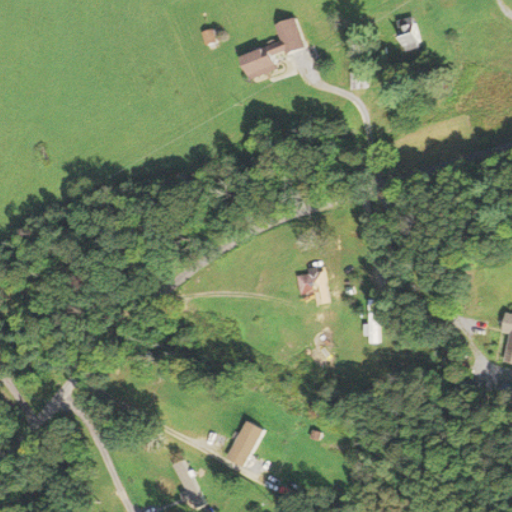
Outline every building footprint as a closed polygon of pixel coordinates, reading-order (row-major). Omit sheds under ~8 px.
[(401,20),(408,52),(425,48),(418,16),(401,20)] [(206,34),(210,46),(215,44),(211,32),(206,34)] [(283,69),(273,45),(245,57),(255,80),(283,69)] [(351,72),(352,89),(368,88),(367,71),(351,72)] [(302,290),(327,290),(327,271),(302,272),(302,290)] [(244,445),(267,444),(266,423),(244,423),(244,445)] [(256,481),(278,491),(291,461),(268,451),(256,481)]
